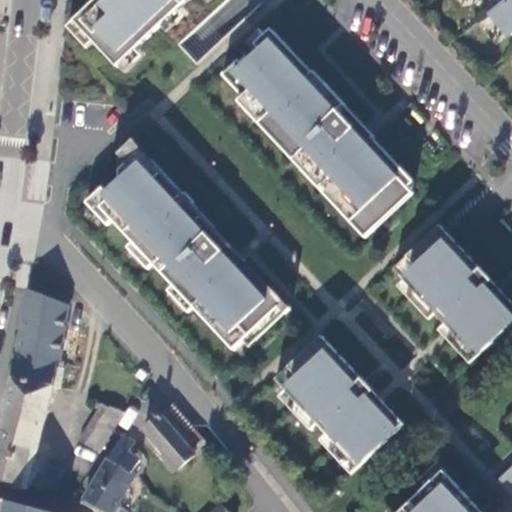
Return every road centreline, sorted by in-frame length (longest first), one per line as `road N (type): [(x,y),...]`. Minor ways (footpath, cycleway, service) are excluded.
road 1 (residential): [(0,229),(52,241),(214,421),(277,509)]
road 2 (secondary): [(0,229),(27,0)]
road 3 (residential): [(511,140),(382,0)]
